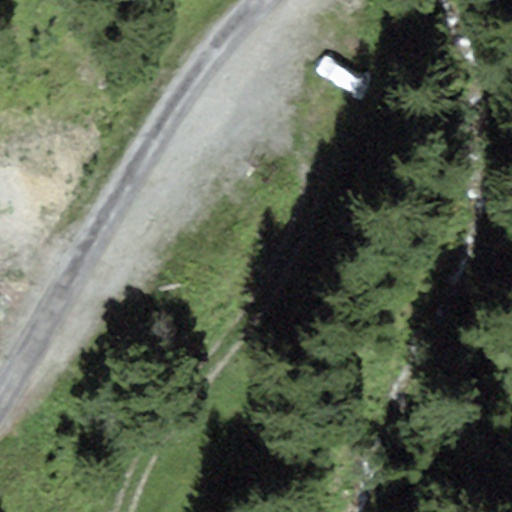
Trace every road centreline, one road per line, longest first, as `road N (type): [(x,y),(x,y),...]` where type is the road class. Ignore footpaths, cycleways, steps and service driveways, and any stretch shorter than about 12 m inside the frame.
road 1 (track): [(125,511),(326,195),(292,0)]
road 2 (unclassified): [(0,396),(144,153),(275,0)]
